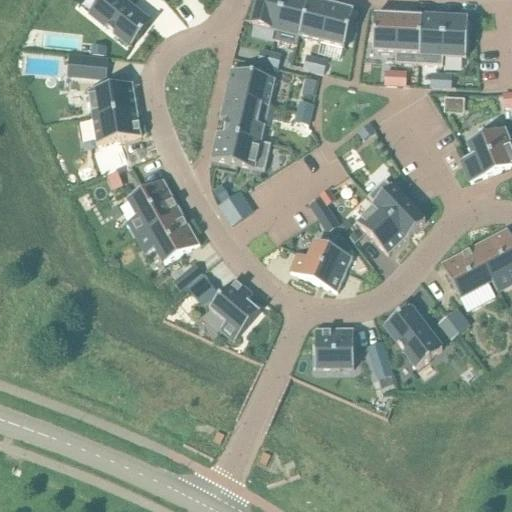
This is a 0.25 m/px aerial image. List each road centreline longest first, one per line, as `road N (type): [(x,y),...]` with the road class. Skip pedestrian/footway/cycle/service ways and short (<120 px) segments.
road 1 (residential): [(301,311),(224,246),(181,171),(154,92),(162,62),(217,30),(235,0)]
road 2 (residential): [(511,212),(462,221),(383,301),(355,312),(301,311)]
road 3 (unclassified): [(0,419),(211,511)]
road 4 (residential): [(301,311),(212,511)]
